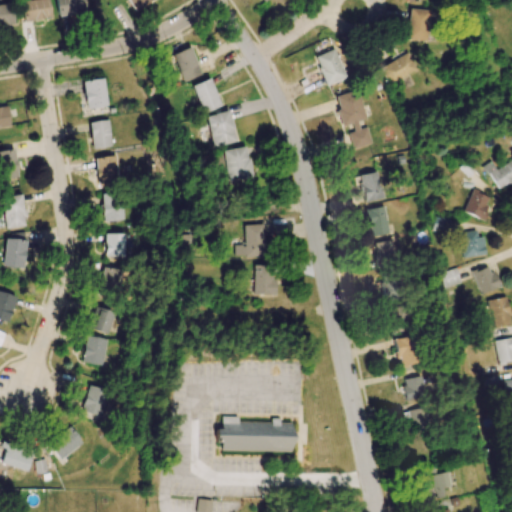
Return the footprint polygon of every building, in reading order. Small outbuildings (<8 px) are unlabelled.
[(22,22),(50,18),(47,0),(24,0),(19,1),(22,22)] [(53,0),(57,17),(85,11),(82,0),(53,0)] [(125,0),(131,12),(152,2),(150,0),(125,0)] [(0,26),(13,25),(10,3),(0,4),(0,26)] [(425,41),(428,10),(408,8),(405,39),(425,41)] [(171,54),(182,82),(200,74),(189,46),(171,54)] [(323,85),(343,78),(333,49),(313,55),(323,85)] [(378,67),(387,85),(415,70),(406,53),(378,67)] [(105,106),(103,78),(81,80),(84,108),(105,106)] [(219,106),(209,78),(191,85),(201,113),(219,106)] [(370,143),(365,126),(358,128),(356,121),(364,119),(355,90),(333,96),(342,126),(350,123),(352,131),(347,132),(352,149),(370,143)] [(0,127),(9,127),(6,107),(0,108),(0,127)] [(235,140),(226,110),(203,117),(213,148),(235,140)] [(91,149),(111,146),(106,119),(87,122),(91,149)] [(250,177),(246,146),(222,149),(226,180),(250,177)] [(0,179),(16,178),(13,149),(0,150),(0,179)] [(93,158),(97,185),(118,182),(115,155),(93,158)] [(511,181),(511,160),(511,159),(494,169),(489,161),(482,165),(496,190),(511,181)] [(379,200),(375,172),(357,174),(361,202),(379,200)] [(489,197),(470,190),(461,212),(481,219),(489,197)] [(25,225),(20,194),(0,197),(0,204),(4,229),(25,225)] [(121,197),(100,199),(103,222),(124,219),(121,197)] [(386,234),(382,207),(365,209),(368,236),(386,234)] [(430,231),(449,234),(451,219),(432,217),(430,231)] [(232,257),(263,255),(261,224),(242,225),(243,244),(232,245),(232,257)] [(460,257),(481,255),(479,230),(458,232),(460,257)] [(3,267),(22,268),(24,233),(4,232),(3,267)] [(124,234),(105,233),(104,256),(124,257),(124,234)] [(371,242),(375,264),(393,261),(389,239),(371,242)] [(251,294),(273,295),(274,265),(252,264),(251,294)] [(479,294),(497,286),(488,265),(470,272),(479,294)] [(122,270),(102,267),(99,290),(119,293),(122,270)] [(440,272),(443,287),(458,284),(455,268),(440,272)] [(378,303),(400,302),(399,277),(377,278),(378,303)] [(0,320),(6,322),(14,297),(0,292),(0,320)] [(486,299),(490,326),(508,324),(505,297),(486,299)] [(86,327),(105,334),(113,313),(94,306),(86,327)] [(382,311),(388,334),(408,329),(401,306),(382,311)] [(105,338),(84,336),(81,363),(102,365),(105,338)] [(413,363),(409,336),(392,339),(395,366),(413,363)] [(497,364),(511,361),(511,337),(493,340),(497,364)] [(511,378),(511,374),(502,376),(505,398),(511,397),(511,378)] [(403,400),(421,396),(418,376),(399,379),(403,400)] [(102,416),(107,389),(86,385),(80,411),(102,416)] [(400,411),(404,435),(426,432),(423,408),(400,411)] [(289,451),(290,422),(278,422),(278,418),(268,418),(268,422),(236,421),(236,416),(219,416),(219,428),(214,428),(213,440),(219,441),(219,450),(289,451)] [(59,460),(81,442),(69,427),(47,445),(59,460)] [(0,455),(0,463),(26,471),(31,453),(3,445),(0,455)] [(36,474),(45,473),(44,459),(35,460),(36,474)] [(441,497),(439,488),(447,486),(444,471),(433,473),(432,466),(418,469),(424,500),(441,497)] [(194,511),(208,511),(209,499),(195,499),(194,511)]
